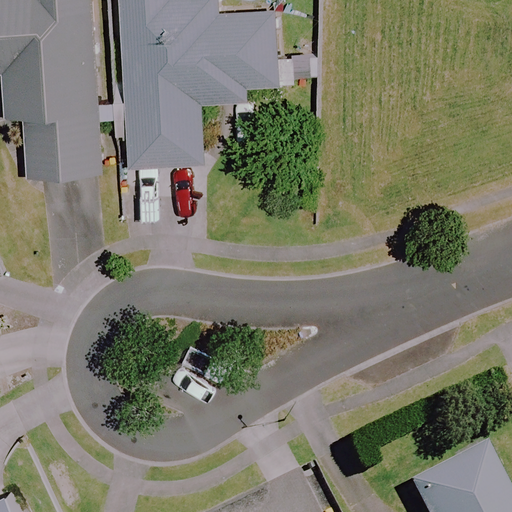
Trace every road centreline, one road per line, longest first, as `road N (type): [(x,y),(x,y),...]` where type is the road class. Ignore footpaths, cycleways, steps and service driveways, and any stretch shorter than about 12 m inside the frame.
road 1 (residential): [(381,313),(158,302),(117,309),(90,342),(89,390),(109,416),(138,433),(190,432),(302,365)]
road 2 (residential): [(381,313),(511,262)]
